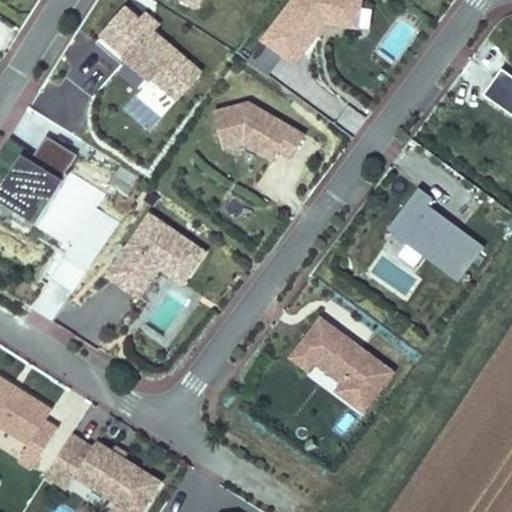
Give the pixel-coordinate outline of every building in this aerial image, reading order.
[(177,0),(190,9),(195,0),(177,0)] [(309,33),(318,21),(323,25),(338,27),(352,8),(358,9),(358,0),(291,0),(260,41),(292,65),(314,37),(309,33)] [(355,29),(358,9),(352,8),(338,27),(355,29)] [(138,21),(125,10),(96,44),(120,65),(125,60),(150,81),(152,79),(177,100),(199,73),(153,34),(138,21)] [(160,25),(145,13),(138,21),(153,34),(160,25)] [(323,25),(318,21),(309,33),(314,37),(323,25)] [(511,79),(499,70),(480,96),(511,118),(511,79)] [(302,136),(244,103),(209,113),(220,150),(240,144),(262,157),(263,154),(271,159),(275,151),(288,159),(302,136)] [(0,199),(32,219),(71,158),(43,140),(27,166),(18,160),(0,188),(0,199)] [(458,281),(483,248),(453,226),(451,229),(432,215),(434,212),(427,206),(432,199),(418,189),(400,213),(413,222),(401,239),(407,244),(423,256),(458,281)] [(401,239),(413,222),(400,213),(388,230),(401,239)] [(182,284),(204,253),(149,215),(107,277),(139,298),(159,269),(182,284)] [(423,256),(407,244),(398,256),(414,268),(423,256)] [(391,370),(317,318),(289,358),(306,370),(312,362),(341,383),(335,391),(363,410),(391,370)] [(45,421),(51,411),(0,378),(0,425),(29,444),(30,444),(45,421)] [(32,469),(57,429),(45,421),(30,444),(29,444),(19,460),(32,469)] [(142,511),(159,487),(95,447),(91,453),(70,440),(45,480),(61,491),(69,478),(112,505),(107,511),(142,511)]
